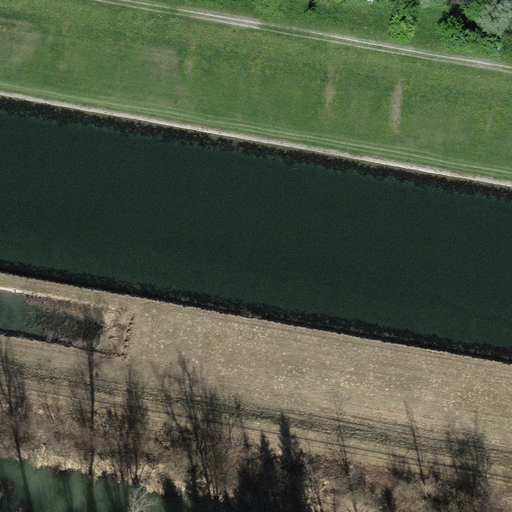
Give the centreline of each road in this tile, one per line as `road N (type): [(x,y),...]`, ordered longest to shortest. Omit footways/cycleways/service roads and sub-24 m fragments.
road 1 (track): [(511,481),(0,388)]
road 2 (track): [(158,0),(511,75)]
